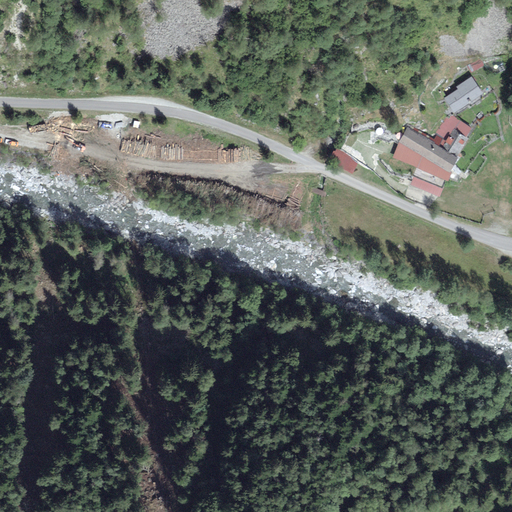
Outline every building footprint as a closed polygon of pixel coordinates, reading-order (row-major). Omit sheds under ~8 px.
[(471,73),(484,65),(480,58),(467,66),(471,73)] [(458,90),(444,99),(453,113),(482,94),(471,77),(456,87),(458,90)] [(471,128),(451,115),(449,118),(446,117),(435,134),(436,134),(431,142),(456,158),(469,139),(465,136),(471,128)] [(431,142),(407,127),(392,158),(448,182),(451,175),(449,173),(457,159),(431,142)] [(358,164),(337,149),(335,152),(333,151),(329,162),(352,174),(358,164)] [(443,189),(413,177),(409,185),(439,198),(443,189)]
